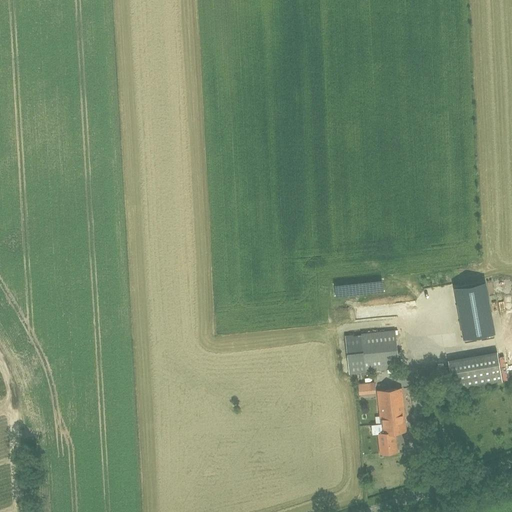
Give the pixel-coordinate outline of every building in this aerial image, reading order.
[(455,287),(464,338),(494,332),(485,282),(455,287)] [(345,335),(349,373),(365,371),(399,368),(395,330),(361,334),(361,335),(353,335),(353,334),(345,335)] [(497,351),(447,360),(453,390),(502,381),(497,351)] [(446,386),(445,380),(446,380),(444,366),(417,369),(418,383),(420,383),(421,389),(428,388),(446,386)] [(381,423),(398,422),(404,421),(401,388),(377,390),(380,415),(381,423)] [(398,422),(381,423),(382,432),(378,433),(380,453),(396,451),(394,432),(405,431),(404,421),(398,422)]
